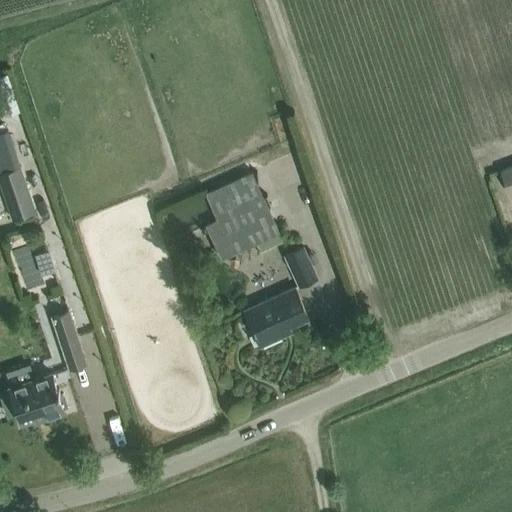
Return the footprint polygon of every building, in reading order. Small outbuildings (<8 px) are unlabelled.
[(511,162),(499,167),(509,192),(511,190),(511,162)] [(19,165),(0,171),(0,177),(14,217),(34,210),(19,165)] [(283,239),(261,190),(252,170),(205,191),(217,217),(205,222),(221,257),(257,240),(261,249),(283,239)] [(318,277),(302,244),(284,253),(300,285),(318,277)] [(308,315),(300,297),(294,285),(245,307),(254,327),(252,327),(254,331),(256,330),(261,343),(284,333),(280,325),(288,322),(289,324),(308,315)] [(70,307),(51,313),(69,369),(88,363),(70,307)] [(12,392),(2,395),(8,413),(18,410),(21,420),(44,412),(45,415),(64,408),(63,405),(67,403),(63,392),(59,393),(58,390),(60,390),(59,387),(57,387),(52,372),(10,385),(12,392)]
